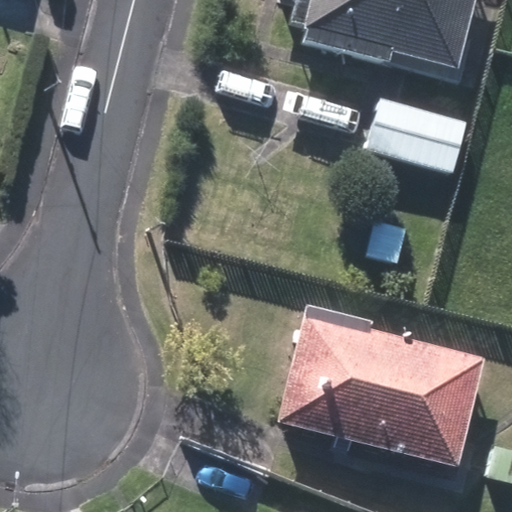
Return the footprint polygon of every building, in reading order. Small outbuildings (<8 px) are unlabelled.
[(376,62),(442,79),(462,0),(279,0),(294,4),(285,39),(293,41),(290,51),(374,72),(376,62)] [(488,109),(511,115),(511,78),(497,74),(488,109)] [(357,151),(442,176),(456,129),(370,104),(357,151)] [(355,259),(388,269),(396,235),(364,227),(355,259)] [(264,431),(442,475),(468,366),(355,338),(357,329),(293,313),(264,431)] [(478,485),(511,491),(511,488),(511,459),(484,454),(478,485)]
